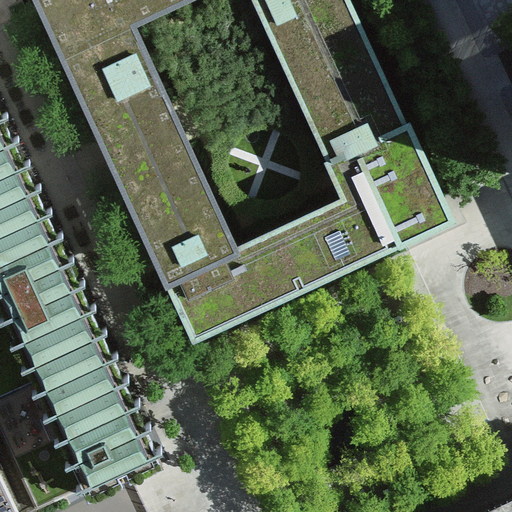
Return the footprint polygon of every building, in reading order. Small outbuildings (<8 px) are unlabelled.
[(33,0),(193,348),(459,222),(350,0),(33,0)] [(19,17),(0,27),(0,50),(56,172),(84,158),(19,17)] [(122,479),(118,470),(126,466),(130,476),(162,461),(0,111),(0,428),(36,507),(57,498),(84,486),(89,495),(122,479)] [(84,158),(56,172),(116,288),(139,276),(84,158)] [(17,511),(0,475),(0,511),(17,511)] [(511,511),(511,490),(464,511),(511,511)]
